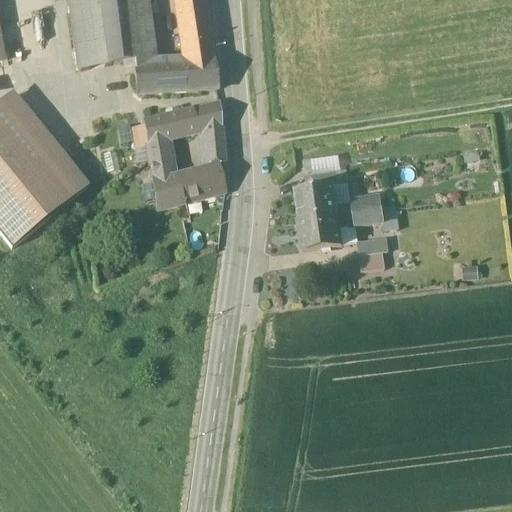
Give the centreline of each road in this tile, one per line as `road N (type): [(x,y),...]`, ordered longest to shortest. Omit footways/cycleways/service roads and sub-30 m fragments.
road 1 (tertiary): [(200,511),(239,234),(242,135),(231,0)]
road 2 (track): [(242,135),(511,102)]
